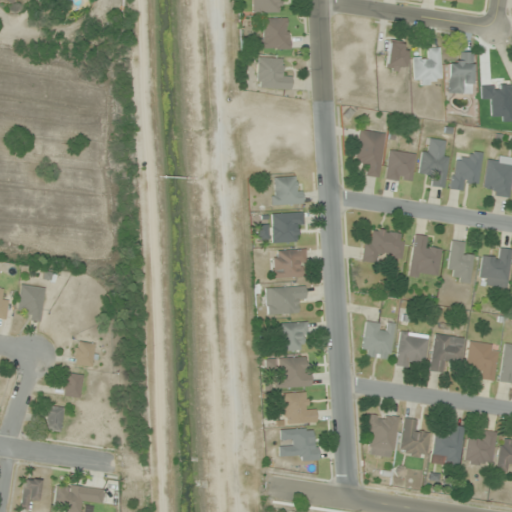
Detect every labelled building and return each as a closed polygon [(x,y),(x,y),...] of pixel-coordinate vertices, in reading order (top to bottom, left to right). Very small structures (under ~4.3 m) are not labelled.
[(250,0),(251,12),(278,12),(278,1),(287,1),(286,0),(250,0)] [(258,49),(288,49),(288,18),(258,18),(258,49)] [(404,42),(386,42),(386,70),(404,70),(404,42)] [(412,58),(412,84),(440,84),(440,48),(422,48),(422,58),(412,58)] [(446,92),(471,92),(471,52),(456,52),(456,62),(446,62),(446,92)] [(289,89),(290,79),(281,79),(281,58),(256,58),(256,88),(289,89)] [(362,175),(379,177),(383,132),(358,130),(354,164),(363,164),(362,175)] [(448,141),(423,139),(420,174),(432,175),(431,186),(444,187),(448,141)] [(412,181),(413,153),(387,152),(385,180),(412,181)] [(464,191),(466,182),(477,183),(482,154),(465,152),(463,160),(454,159),(450,188),(464,191)] [(511,163),(511,157),(486,156),(483,194),(509,196),(511,163)] [(270,177),(270,204),(300,204),(300,177),(270,177)] [(301,232),(300,213),(269,213),(269,224),(257,224),(257,243),(293,243),(293,232),(301,232)] [(360,260),(378,263),(380,254),(400,257),(404,234),(373,229),(372,239),(364,238),(360,260)] [(440,248),(423,246),(424,236),(414,234),(408,275),(436,279),(440,248)] [(452,280),(466,283),(473,254),(460,251),(462,243),(452,240),(445,270),(454,272),(452,280)] [(500,258),(482,255),(478,284),(505,288),(511,250),(501,249),(500,258)] [(272,250),(272,278),(304,278),(304,250),(272,250)] [(39,321),(45,289),(21,284),(16,308),(27,310),(25,318),(39,321)] [(265,314),(294,314),(294,303),(304,303),(304,287),(265,287),(265,314)] [(0,318),(4,319),(8,298),(5,298),(6,290),(0,289),(0,318)] [(392,324),(364,321),(361,356),(389,358),(392,324)] [(278,351),(297,351),(297,341),(306,341),(306,323),(278,323),(278,351)] [(425,367),(425,333),(396,333),(396,367),(425,367)] [(428,371),(446,373),(447,363),(458,365),(462,338),(433,334),(428,371)] [(91,367),(94,344),(75,342),(73,365),(91,367)] [(492,380),(497,346),(468,342),(465,366),(475,368),(473,378),(492,380)] [(511,345),(503,344),(498,382),(511,383),(511,345)] [(277,387),(308,387),(308,358),(277,358),(277,387)] [(79,397),(82,375),(64,373),(61,395),(79,397)] [(314,423),(313,403),(306,403),(305,393),(276,394),(276,414),(285,413),(286,424),(314,423)] [(45,430),(60,432),(62,407),(47,406),(45,430)] [(397,418),(368,412),(363,445),(368,446),(366,454),(390,458),(397,418)] [(424,458),(429,432),(416,430),(418,421),(403,418),(397,453),(424,458)] [(430,460),(457,465),(463,427),(446,425),(444,435),(434,433),(430,460)] [(316,460),(316,439),(310,439),(310,429),(278,429),(278,440),(286,440),(286,446),(278,446),(278,460),(316,460)] [(467,438),(463,463),(490,466),(494,432),(482,431),(481,440),(467,438)] [(507,462),(511,463),(511,434),(507,445),(503,443),(494,469),(504,473),(507,462)] [(35,502),(39,481),(24,478),(18,507),(28,509),(30,501),(35,502)] [(120,482),(105,481),(104,488),(55,484),(53,511),(68,511),(79,511),(81,502),(118,505),(120,482)]
